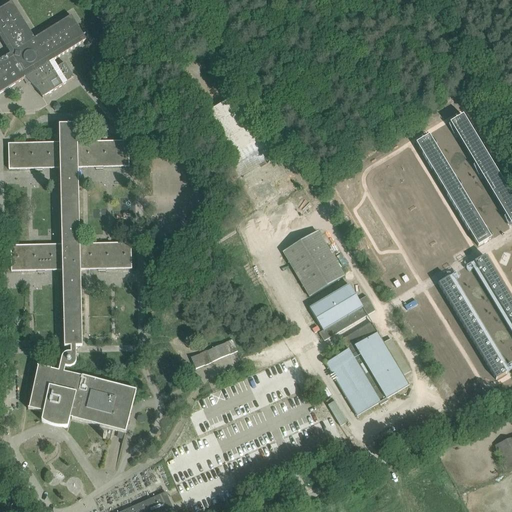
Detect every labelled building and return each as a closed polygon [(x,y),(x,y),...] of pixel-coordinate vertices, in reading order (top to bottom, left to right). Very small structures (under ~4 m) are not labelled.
[(0,36),(10,54),(0,60),(0,94),(26,79),(39,92),(43,98),(74,79),(65,64),(58,68),(54,62),(86,42),(71,17),(34,39),(12,3),(0,10),(0,36)] [(511,196),(464,116),(453,123),(511,220),(511,196)] [(60,143),(9,145),(9,170),(35,170),(35,171),(43,171),(43,169),(43,165),(53,164),(56,169),(60,169),(62,246),(11,247),(12,272),(37,272),(37,273),(45,272),(45,271),(45,267),(55,266),(58,271),(63,271),(65,347),(71,347),(71,354),(69,353),(68,353),(67,354),(65,354),(64,355),(63,356),(63,357),(62,358),(62,359),(59,372),(51,371),(51,370),(38,367),(29,410),(42,413),(43,410),(44,410),(42,422),(42,423),(43,423),(44,423),(44,424),(45,424),(45,425),(46,425),(47,425),(47,426),(48,426),(49,426),(49,427),(50,427),(51,427),(52,428),(53,428),(54,428),(55,428),(56,429),(57,429),(58,429),(59,429),(60,429),(61,429),(62,429),(63,429),(64,429),(65,429),(66,429),(67,429),(68,429),(71,416),(72,417),(72,420),(118,432),(125,433),(126,434),(128,424),(136,391),(82,377),(82,378),(64,374),(66,368),(68,368),(69,368),(71,368),(73,367),(75,365),(75,363),(76,361),(76,347),(82,347),(80,271),(85,270),(88,266),(98,265),(98,270),(98,272),(106,271),(106,270),(132,269),(131,244),(80,245),(78,168),(83,168),(85,164),(95,163),(96,168),(96,169),(103,169),(103,168),(129,167),(129,142),(77,143),(77,126),(59,126),(60,143)] [(427,138),(417,144),(478,247),(489,240),(427,138)] [(268,244),(307,226),(279,167),(257,178),(258,180),(247,185),(249,191),(244,193),(268,244)] [(284,251),(310,297),(345,277),(318,231),(284,251)] [(511,302),(485,257),(474,263),(511,326),(511,302)] [(448,279),(438,285),(496,381),(506,375),(448,279)] [(349,285),(309,308),(324,333),(320,335),(324,342),(375,311),(366,297),(359,302),(349,285)] [(347,351),(325,364),(357,417),(379,404),(380,406),(388,401),(387,399),(409,386),(404,376),(411,372),(391,340),(384,344),(372,323),(341,341),(347,351)] [(191,358),(196,370),(213,363),(238,352),(233,341),(191,358)] [(262,403),(302,388),(295,370),(306,365),(302,353),(250,373),(262,403)] [(328,406),(330,410),(340,427),(348,422),(336,402),(328,406)] [(511,436),(494,445),(506,474),(511,471),(511,436)] [(174,511),(166,493),(122,511),(174,511)]
